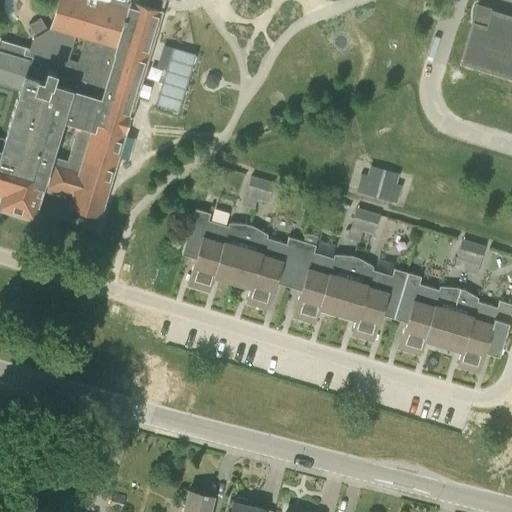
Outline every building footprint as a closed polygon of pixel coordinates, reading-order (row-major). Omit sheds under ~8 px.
[(0,193),(1,194),(0,196),(0,206),(11,210),(32,216),(41,184),(72,193),(68,207),(98,216),(146,60),(152,41),(162,9),(161,9),(163,0),(175,0),(179,1),(179,0),(58,0),(50,26),(47,28),(42,18),(31,24),(36,33),(32,35),(29,48),(0,38),(0,34),(0,35),(0,34),(0,82),(20,88),(4,140),(0,138),(0,193)] [(511,16),(483,8),(475,14),(460,64),(511,79),(511,16)] [(195,56),(172,49),(155,107),(178,114),(195,56)] [(204,83),(207,88),(213,89),(217,87),(219,80),(217,76),(211,74),(206,77),(204,83)] [(361,174),(356,192),(376,198),(397,204),(402,186),(396,184),(399,174),(379,168),(369,166),(366,176),(361,174)] [(259,189),(262,179),(250,175),(247,186),(259,189)] [(270,193),(273,182),(262,179),(259,189),(270,193)] [(364,221),(367,211),(356,207),(353,217),(364,221)] [(194,257),(192,266),(187,284),(202,288),(206,274),(231,281),(248,224),(245,223),(228,223),(227,226),(207,220),(209,213),(194,208),(181,253),(194,257)] [(376,225),(379,214),(367,211),(364,221),(376,225)] [(248,224),(231,281),(256,289),(252,303),(268,308),(276,281),(288,285),(301,240),(287,236),(285,243),(266,237),(266,234),(252,225),(248,224)] [(458,249),(470,253),(473,242),(462,239),(458,249)] [(308,320),(312,305),(337,313),(354,256),(350,255),(333,254),(333,257),(313,251),(315,244),(301,240),(288,285),(300,289),(292,315),(308,320)] [(484,245),(473,242),(470,253),(481,256),(484,245)] [(354,256),(337,313),(362,320),(358,335),(373,339),(381,313),(393,316),(407,272),(393,267),(391,275),(371,269),(372,266),(358,257),(354,256)] [(413,351),(417,337),(442,344),(459,287),(456,286),(439,286),(438,289),(419,283),(421,276),(407,272),(393,316),(405,320),(397,347),(413,351)] [(459,287),(442,344),(467,352),(463,366),(479,371),(487,344),(500,348),(511,310),(511,302),(499,299),(497,306),(477,300),(478,297),(464,288),(459,287)] [(208,511),(212,496),(189,490),(184,511),(208,511)] [(250,505),(232,501),(229,511),(261,511),(262,508),(250,505)]
